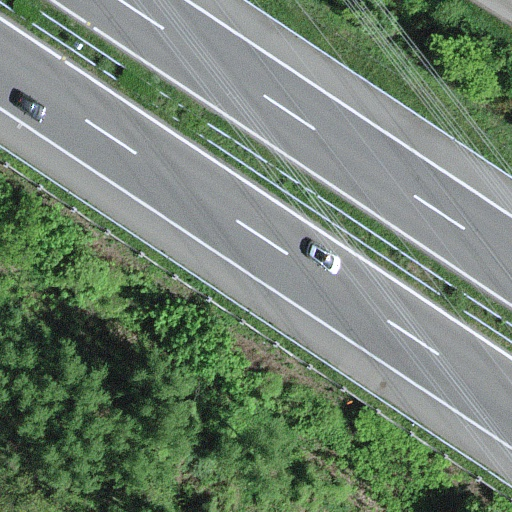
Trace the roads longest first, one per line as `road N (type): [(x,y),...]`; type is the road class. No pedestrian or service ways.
road 1 (motorway): [(0,63),(511,404)]
road 2 (motorway): [(511,261),(121,0)]
